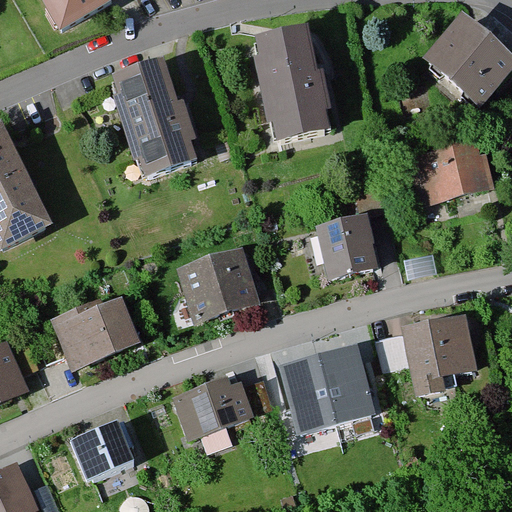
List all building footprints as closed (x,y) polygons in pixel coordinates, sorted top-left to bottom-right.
[(46,0),(61,26),(108,0),(46,0)] [(511,66),(511,54),(459,11),(424,53),(483,101),(511,66)] [(311,24),(259,33),(278,135),(330,126),(311,24)] [(172,57),(116,74),(147,174),(203,157),(172,57)] [(11,125),(0,129),(0,245),(54,221),(11,125)] [(477,143),(418,155),(428,202),(487,190),(477,143)] [(364,211),(312,225),(326,277),(378,263),(364,211)] [(239,244),(178,262),(194,319),(256,302),(239,244)] [(120,293),(53,320),(73,367),(140,340),(120,293)] [(464,314),(398,329),(413,392),(478,377),(464,314)] [(7,340),(0,342),(0,400),(27,389),(7,340)] [(356,346),(285,364),(302,432),(373,413),(356,346)] [(239,375),(174,398),(188,437),(253,414),(239,375)] [(117,419),(69,439),(86,481),(134,461),(117,419)] [(40,511),(15,464),(0,471),(0,511),(40,511)]
